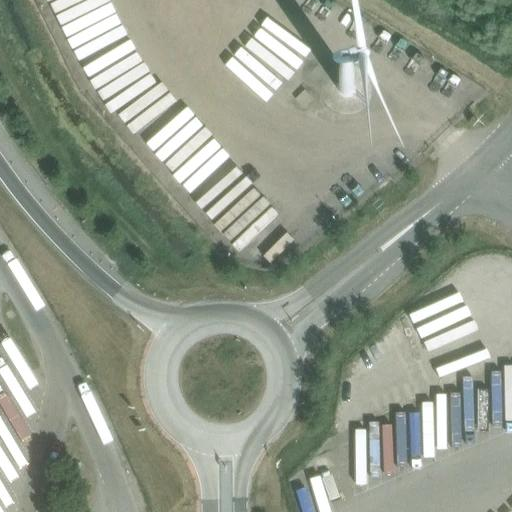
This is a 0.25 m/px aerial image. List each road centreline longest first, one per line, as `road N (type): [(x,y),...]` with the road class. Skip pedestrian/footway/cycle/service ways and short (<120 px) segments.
road 1 (unclassified): [(475,173),(313,290),(253,320)]
road 2 (unclassified): [(285,358),(475,173)]
road 3 (motorway): [(181,326),(137,309),(103,282),(0,164)]
road 4 (tertiary): [(181,326),(160,352),(156,396),(165,416),(201,443)]
